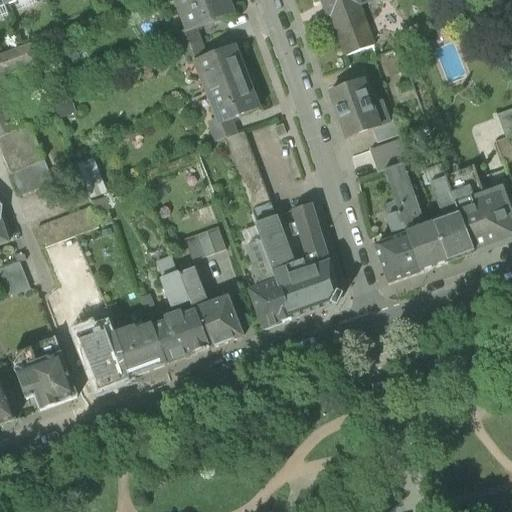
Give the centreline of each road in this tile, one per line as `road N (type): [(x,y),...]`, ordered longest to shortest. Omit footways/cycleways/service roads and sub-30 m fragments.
road 1 (secondary): [(373,327),(0,461)]
road 2 (residential): [(266,0),(373,327)]
road 3 (residential): [(373,327),(383,404),(412,510)]
road 4 (secondary): [(511,283),(373,327)]
